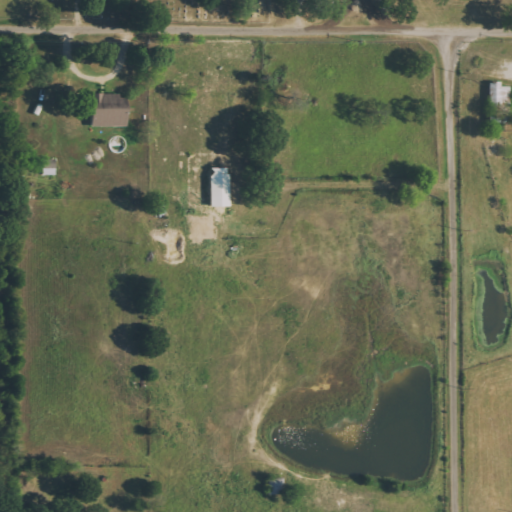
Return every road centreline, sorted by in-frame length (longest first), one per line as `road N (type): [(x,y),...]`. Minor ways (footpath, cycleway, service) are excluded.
road 1 (residential): [(0,29),(511,31)]
road 2 (residential): [(457,511),(450,31)]
